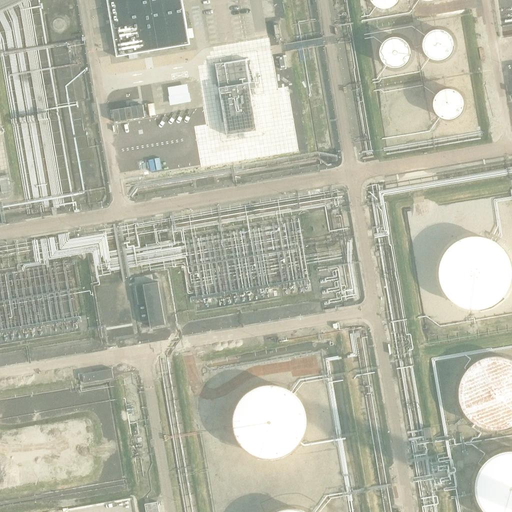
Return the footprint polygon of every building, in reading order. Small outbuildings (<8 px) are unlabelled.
[(106,0),(116,58),(190,45),(182,0),(106,0)] [(451,42),(451,39),(450,36),(449,33),(447,31),(444,29),(441,28),(439,27),(436,27),(433,27),(430,28),(427,30),(425,32),(424,34),(423,36),(422,39),(421,42),(422,45),(423,48),(425,51),(427,53),(429,55),(432,56),(435,57),(438,57),(442,55),(445,54),(447,52),(449,50),(450,48),(451,45),(451,42)] [(408,49),(408,46),(407,43),(406,40),(404,38),(402,37),(399,35),(396,34),(393,34),(391,35),(388,36),(385,37),(383,39),(381,41),(380,44),(379,47),(379,49),(379,52),(380,55),(382,58),(384,60),(385,61),(389,63),(392,64),(394,64),(396,64),(400,63),(402,61),(404,60),(406,58),(407,55),(408,52),(408,49)] [(197,78),(216,74),(214,65),(195,69),(197,78)] [(462,101),(462,100),(462,97),(461,94),(459,91),(457,89),(455,87),(452,86),(449,85),(446,85),(443,86),(440,87),(438,88),(435,91),(434,93),(433,95),(432,98),(432,101),(432,104),(433,107),(435,109),(437,111),(439,113),(442,115),(446,115),(448,115),(453,114),(456,113),(458,111),(460,108),(461,106),(462,103),(462,101)] [(420,109),(419,106),(418,103),(417,101),(416,99),(413,97),(411,95),(407,94),(405,94),(402,94),(400,95),(396,96),(394,98),(392,100),(391,103),(390,106),(389,109),(390,112),(391,115),(392,117),(393,119),(396,122),(399,123),(401,124),(404,124),(407,124),(409,123),(412,122),(415,120),(417,118),(418,116),(419,112),(420,109)] [(271,127),(271,124),(270,121),(269,118),(266,115),(264,113),(261,112),(258,111),(255,111),(252,112),(249,112),(247,114),(245,115),(243,118),(241,121),(240,124),(240,127),(241,130),(241,132),(243,135),(245,137),(247,139),(249,141),(253,142),(255,142),(258,142),(261,141),(264,139),(266,138),(269,135),(270,132),(271,130),(271,127)] [(211,136),(211,133),(210,131),(209,128),(207,125),(204,123),(201,122),(198,121),(196,121),(192,122),(190,123),(187,124),(185,126),(184,128),(182,131),(181,134),(181,136),(182,140),(183,143),(184,145),(186,148),(189,149),(191,150),(194,151),(196,151),(198,151),(202,150),(205,149),(207,147),(209,144),(210,142),(211,139),(211,136)] [(511,258),(511,256),(506,250),(501,246),(495,243),(490,241),(487,240),(480,239),(473,240),(467,241),(460,245),(457,247),(453,250),(448,256),(445,262),(443,268),(442,276),(443,283),(445,290),(448,296),(451,300),(453,302),(455,305),(459,307),(465,311),(471,313),(478,314),(485,313),(489,313),(494,311),(500,308),(505,304),(510,298),(511,294),(511,258)] [(166,325),(158,282),(143,285),(146,303),(151,328),(166,325)] [(146,303),(143,285),(135,286),(139,305),(146,303)] [(194,299),(196,312),(281,298),(279,285),(194,299)] [(78,318),(0,331),(0,344),(80,331),(78,318)] [(511,360),(510,359),(505,358),(501,357),(494,356),(490,357),(486,358),(479,360),(473,364),(468,369),(464,373),(462,377),(460,380),(459,387),(458,395),(459,402),(461,409),(464,415),(469,421),(475,425),(481,429),(486,430),(490,431),(495,431),(501,431),(505,430),(510,429),(511,427),(511,360)] [(84,383),(113,379),(112,370),(83,374),(84,383)] [(252,394),(240,406),(237,415),(235,425),(237,436),(243,448),(253,456),(264,461),(282,461),(297,453),(305,442),(309,432),(309,419),(304,404),(293,394),(279,388),(268,388),(252,394)] [(430,428),(423,429),(425,439),(431,438),(430,428)] [(511,511),(511,450),(505,451),(498,453),(492,456),(489,458),(486,461),(484,463),(481,466),(478,472),(476,478),(475,485),(475,493),(477,499),(480,506),(485,511),(511,511)] [(161,511),(159,499),(147,501),(148,511),(161,511)]
